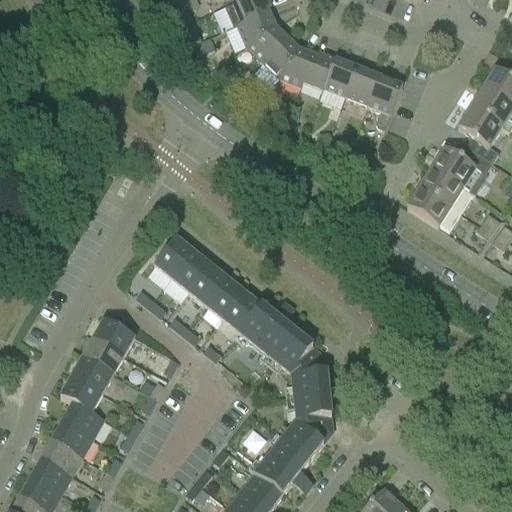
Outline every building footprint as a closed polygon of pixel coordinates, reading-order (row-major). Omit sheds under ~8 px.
[(168,0),(173,10),(181,6),(178,0),(168,0)] [(231,11),(255,0),(213,0),(215,3),(223,0),(229,0),(233,9),(231,10),(231,11)] [(255,0),(231,11),(224,14),(232,33),(235,32),(235,33),(268,18),(266,15),(269,13),(263,0),(255,0)] [(178,21),(186,18),(181,6),(173,10),(178,21)] [(245,54),(274,33),(268,18),(235,33),(245,54)] [(261,70),(285,44),(274,33),(245,54),(261,70)] [(191,51),(199,47),(195,37),(186,40),(191,51)] [(196,64),(205,60),(213,56),(208,44),(199,47),(191,51),(196,64)] [(278,86),(297,55),(285,44),(261,70),(278,86)] [(299,94),(312,62),(297,55),(278,86),(299,94)] [(333,66),(317,60),(316,64),(312,62),(299,94),(301,90),(321,98),(333,66)] [(344,104),(356,75),(333,66),(321,98),(322,95),(344,104)] [(366,113),(378,84),(356,75),(344,104),(366,113)] [(511,86),(494,75),(482,95),(511,114),(511,86)] [(231,101),(237,95),(227,84),(221,90),(231,101)] [(383,136),(389,122),(401,93),(378,84),(366,113),(379,118),(374,130),(376,134),(383,136)] [(240,110),(246,104),(237,95),(231,101),(240,110)] [(473,101),(468,110),(471,112),(469,114),(501,134),(507,139),(511,132),(511,114),(482,95),(476,103),(473,101)] [(469,114),(457,134),(475,146),(468,156),(476,161),(490,170),(497,159),(488,154),(501,134),(469,114)] [(283,136),(286,128),(267,120),(264,128),(271,131),(283,136)] [(294,141),(297,133),(286,128),(283,136),(294,141)] [(325,153),(329,144),(317,140),(314,148),(325,153)] [(337,158),(341,149),(329,144),(325,153),(337,158)] [(370,170),(374,161),(375,159),(352,150),(348,161),(370,170)] [(462,167),(443,155),(431,174),(462,194),(472,201),(485,180),(484,180),(490,170),(468,156),(462,167)] [(459,220),(471,202),(461,196),(462,194),(431,174),(418,194),(459,220)] [(448,238),(459,220),(418,194),(406,213),(437,233),(438,232),(448,238)] [(492,237),(498,228),(487,220),(481,229),(492,237)] [(485,246),(492,237),(481,229),(474,238),(485,246)] [(508,249),(511,242),(511,238),(503,232),(496,241),(508,249)] [(501,257),(508,249),(496,241),(490,249),(501,257)] [(170,287),(192,258),(175,244),(152,272),(170,287)] [(187,300),(209,272),(192,258),(170,287),(187,300)] [(204,314),(226,286),(209,272),(187,300),(204,314)] [(221,327),(243,299),(226,286),(204,314),(221,327)] [(147,314),(153,308),(140,298),(135,304),(147,314)] [(238,341),(260,313),(243,299),(221,327),(238,341)] [(160,325),(165,318),(153,308),(147,314),(160,325)] [(285,325),(292,316),(283,308),(276,317),(272,322),(260,313),(238,341),(272,368),(294,340),(281,330),(285,325)] [(181,342),(187,335),(174,325),(168,331),(181,342)] [(122,363),(133,344),(102,326),(91,346),(122,363)] [(194,352),(199,345),(187,335),(181,342),(194,352)] [(292,405),(327,401),(323,363),(294,340),(272,368),(290,382),(292,405)] [(112,382),(122,363),(91,346),(81,364),(112,382)] [(215,369),(220,362),(208,352),(202,359),(215,369)] [(101,401),(112,382),(81,364),(70,383),(101,401)] [(169,383),(177,369),(170,365),(162,379),(169,383)] [(91,419),(101,401),(70,383),(59,403),(71,410),(91,419)] [(155,407),(163,393),(156,389),(148,403),(155,407)] [(308,468),(332,439),(327,401),(292,405),(294,428),(280,445),(308,468)] [(147,421),(154,410),(155,407),(148,403),(140,417),(147,421)] [(92,446),(103,427),(91,419),(71,410),(61,428),(92,446)] [(134,444),(142,430),(135,426),(127,440),(134,444)] [(81,465),(92,446),(61,428),(50,447),(81,465)] [(126,458),(134,444),(127,440),(119,454),(126,458)] [(280,445),(253,479),(281,502),(290,491),(290,490),(295,494),(304,501),(312,491),(303,484),(298,480),(302,475),(308,468),(280,445)] [(71,484),(81,465),(50,447),(39,466),(71,484)] [(218,473),(228,461),(222,455),(212,468),(218,473)] [(112,482),(120,468),(113,464),(105,478),(112,482)] [(60,503),(71,484),(39,466),(29,485),(60,503)] [(202,494),(212,482),(205,476),(195,489),(202,494)] [(104,496),(112,482),(105,478),(97,492),(104,496)] [(258,511),(272,511),(281,502),(253,479),(239,496),(258,511)] [(32,511),(54,511),(60,503),(29,485),(18,504),(32,511)] [(191,507),(202,494),(195,489),(185,501),(191,507)] [(258,511),(239,496),(227,511),(258,511)] [(398,511),(399,511),(382,496),(366,511),(398,511)] [(95,511),(99,506),(92,502),(86,511),(95,511)]
